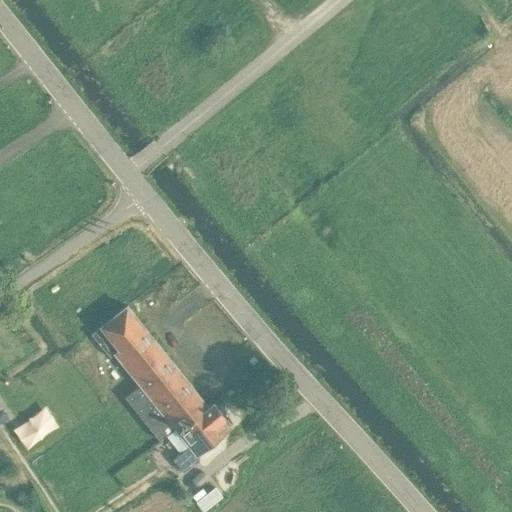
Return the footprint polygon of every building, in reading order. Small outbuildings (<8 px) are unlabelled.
[(174,427),(177,432),(209,406),(127,305),(92,333),(110,357),(114,354),(139,385),(125,397),(159,439),(174,427)] [(44,385),(30,394),(47,421),(61,412),(44,385)] [(214,401),(209,406),(177,432),(189,446),(173,458),(183,471),(199,458),(196,455),(232,426),(226,418),(227,417),(225,414),(225,410),(221,405),(216,404),(214,401)] [(47,438),(66,424),(59,415),(41,429),(47,438)] [(204,511),(222,496),(215,487),(196,502),(204,511)]
